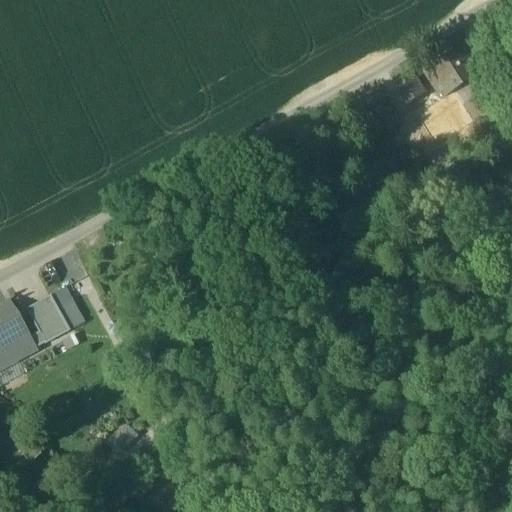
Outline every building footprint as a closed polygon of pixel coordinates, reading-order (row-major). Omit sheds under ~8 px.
[(466,52),(451,60),(465,85),(480,77),(466,52)] [(451,60),(429,74),(443,99),(465,85),(451,60)] [(411,78),(395,88),(407,108),(423,98),(411,78)] [(402,124),(420,155),(472,124),(454,93),(402,124)] [(27,343),(33,353),(67,334),(48,300),(25,313),(38,336),(27,343)] [(0,372),(33,353),(27,343),(6,306),(0,309),(0,372)]
